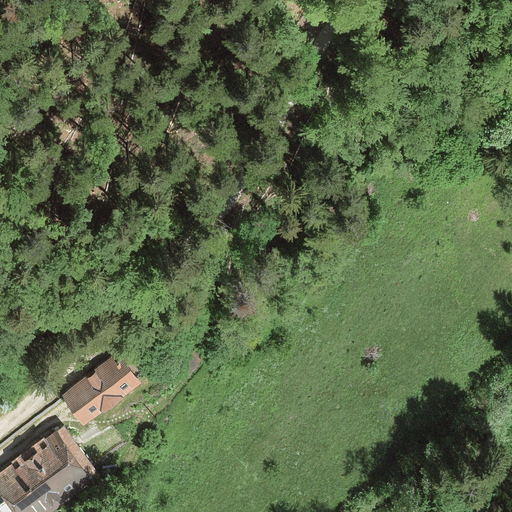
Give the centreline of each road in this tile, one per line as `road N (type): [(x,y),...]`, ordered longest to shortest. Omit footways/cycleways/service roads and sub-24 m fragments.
road 1 (track): [(0,428),(234,195),(340,14)]
road 2 (track): [(511,375),(367,511)]
